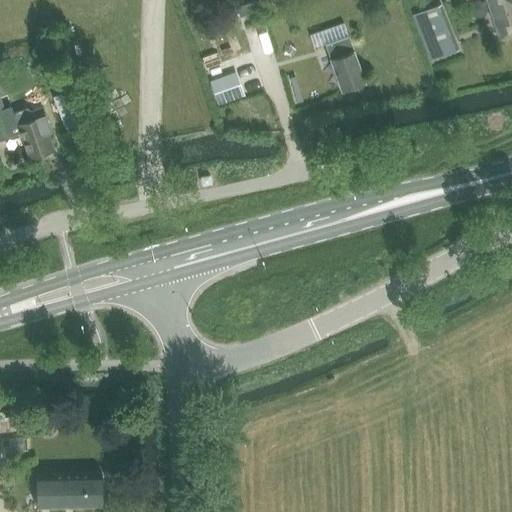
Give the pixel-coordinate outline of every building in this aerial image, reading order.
[(511,0),(489,0),(502,37),(502,38),(511,34),(511,0)] [(236,7),(240,17),(259,12),(256,1),(236,7)] [(437,5),(412,14),(429,60),(455,50),(437,5)] [(328,44),(344,90),(368,82),(351,35),(328,44)] [(240,94),(233,76),(211,84),(218,102),(240,94)] [(2,106),(0,106),(0,140),(23,132),(32,157),(58,148),(52,133),(55,132),(47,107),(36,111),(31,108),(19,112),(18,117),(19,119),(12,121),(6,105),(2,106)] [(210,175),(201,177),(202,185),(211,183),(210,175)] [(100,474),(36,475),(37,509),(101,508),(100,474)]
